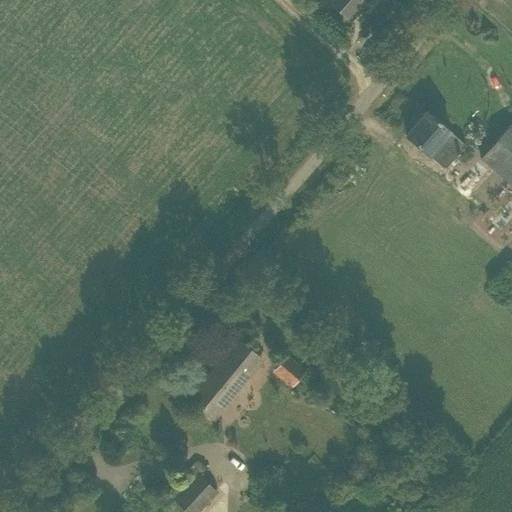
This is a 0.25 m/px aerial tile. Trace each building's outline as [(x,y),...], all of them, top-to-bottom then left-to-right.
[(329,0),(349,18),(365,0),(329,0)] [(406,135),(428,154),(444,169),(465,144),(448,130),(449,129),(427,111),(406,135)] [(511,121),(480,158),(511,185),(511,121)] [(511,261),(511,262),(492,280),(511,300),(511,261)] [(240,387),(262,360),(237,339),(189,398),(214,419),(227,404),(240,387)] [(291,385),(302,371),(286,357),(274,370),(291,385)] [(196,511),(215,492),(198,475),(176,499),(181,504),(173,511),(196,511)]
